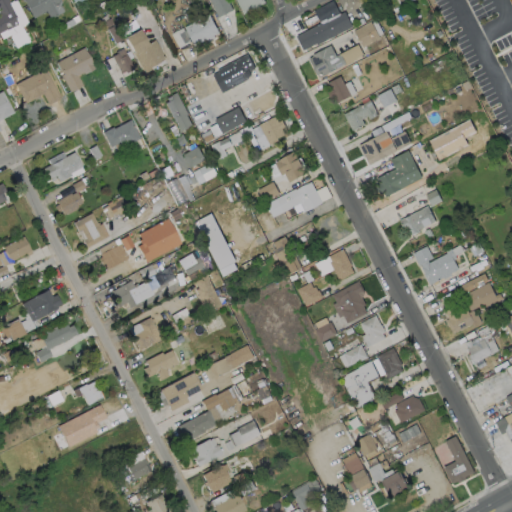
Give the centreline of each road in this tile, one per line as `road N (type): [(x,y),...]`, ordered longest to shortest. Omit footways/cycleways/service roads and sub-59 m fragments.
road 1 (residential): [(507,501),(265,32)]
road 2 (residential): [(196,511),(14,156)]
road 3 (residential): [(321,0),(0,163)]
